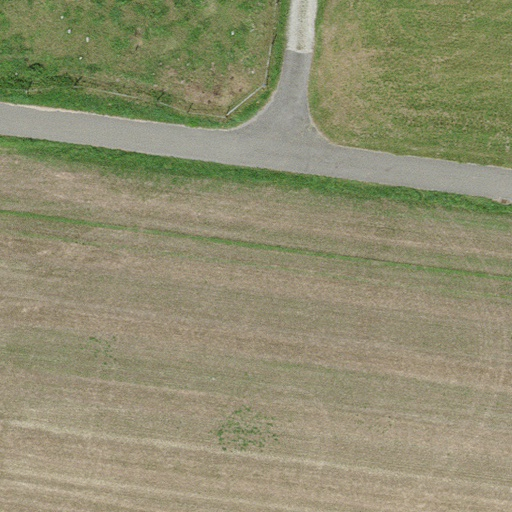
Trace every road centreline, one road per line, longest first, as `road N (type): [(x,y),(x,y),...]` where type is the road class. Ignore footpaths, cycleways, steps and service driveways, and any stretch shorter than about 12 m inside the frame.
road 1 (unclassified): [(0,123),(511,186)]
road 2 (track): [(281,155),(298,0)]
